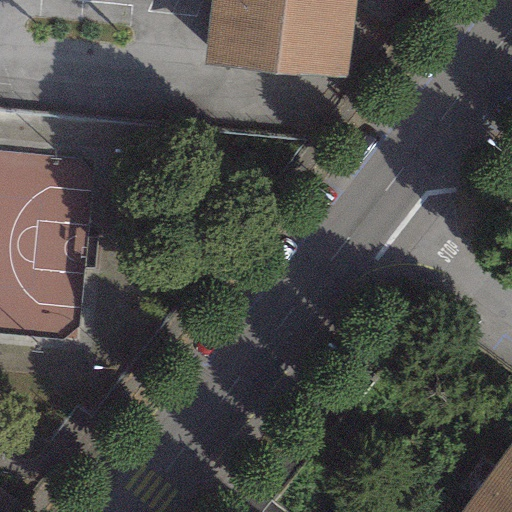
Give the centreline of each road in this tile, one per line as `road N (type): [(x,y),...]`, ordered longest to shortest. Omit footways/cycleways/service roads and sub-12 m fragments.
road 1 (tertiary): [(129,511),(345,242)]
road 2 (tertiary): [(345,242),(511,29)]
road 3 (residential): [(511,355),(345,242)]
road 4 (residential): [(0,81),(129,91)]
